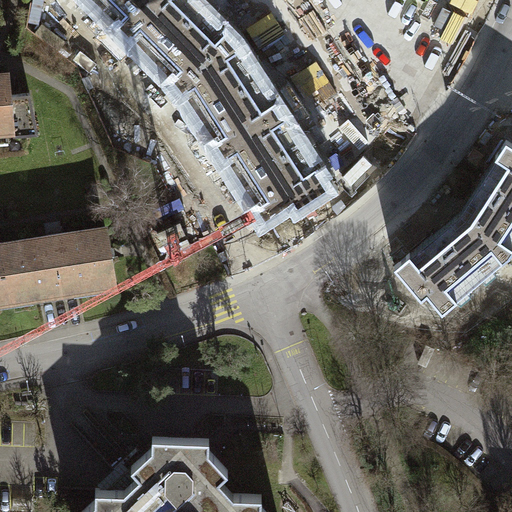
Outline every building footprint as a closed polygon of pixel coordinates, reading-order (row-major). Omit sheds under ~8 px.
[(145,0),(91,0),(128,36),(155,9),(145,0)] [(196,68),(236,37),(204,5),(199,0),(145,0),(155,9),(128,36),(181,91),(202,78),(196,68)] [(416,1),(415,0),(351,0),(347,4),(354,16),(356,32),(369,36),(380,47),(394,40),(409,39),(413,25),(424,14),(416,1)] [(246,121),(255,135),(286,115),(260,75),(236,37),(196,68),(202,78),(181,91),(213,142),(246,121)] [(14,136),(38,134),(30,93),(10,94),(8,73),(0,73),(0,129),(13,129),(14,136)] [(286,115),(255,135),(246,121),(213,142),(256,208),(265,221),(292,203),(296,210),(332,186),(308,149),(286,115)] [(492,189),(472,219),(442,244),(434,235),(423,245),(431,254),(420,263),(411,253),(395,266),(422,297),(427,292),(443,311),(458,298),(454,294),(464,285),(468,290),(483,277),(479,272),(490,263),(494,268),(510,255),(511,250),(511,143),(506,140),(496,156),(508,163),(500,176),(490,169),(481,182),(492,189)] [(55,235),(5,243),(13,299),(115,283),(106,227),(55,235)] [(0,300),(13,299),(5,243),(0,243),(0,300)] [(132,466),(140,475),(125,489),(96,488),(96,499),(82,511),(267,511),(262,506),(262,494),(234,493),(220,478),(228,470),(209,449),(210,437),(181,436),(153,435),(153,447),(132,466)] [(32,499),(13,498),(13,510),(32,511),(32,499)]
